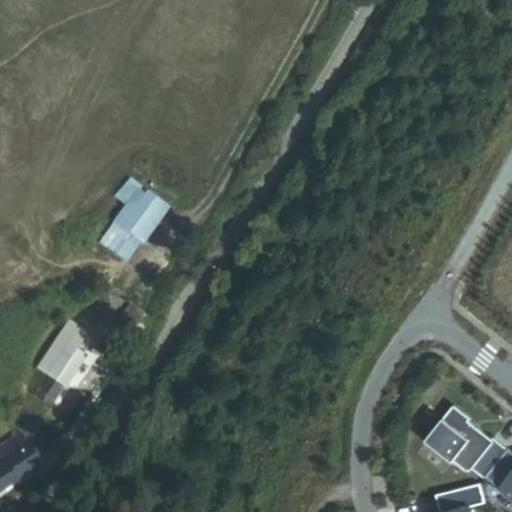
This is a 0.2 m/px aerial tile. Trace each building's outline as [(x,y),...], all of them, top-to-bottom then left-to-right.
[(116,226),(139,245),(165,212),(142,193),(116,226)] [(116,336),(135,348),(152,322),(134,310),(116,336)] [(66,348),(82,359),(89,343),(75,335),(66,348)] [(47,379),(64,390),(84,360),(82,359),(66,348),(56,341),(36,371),(38,372),(47,379)] [(93,385),(110,396),(129,368),(112,357),(93,385)] [(31,402),(35,397),(47,379),(38,372),(22,396),(31,402)] [(35,397),(51,408),(64,390),(47,379),(35,397)] [(29,405),(47,418),(53,410),(51,408),(35,397),(31,402),(29,405)] [(471,420),(455,408),(427,443),(467,472),(474,471),(487,479),(509,451),(495,440),(493,442),(469,423),(471,420)] [(0,493),(19,481),(16,477),(37,464),(21,440),(0,453),(0,493)] [(511,453),(509,451),(487,479),(511,499),(511,453)]
